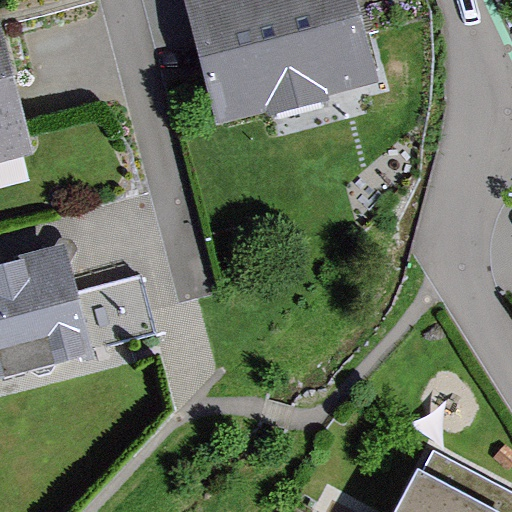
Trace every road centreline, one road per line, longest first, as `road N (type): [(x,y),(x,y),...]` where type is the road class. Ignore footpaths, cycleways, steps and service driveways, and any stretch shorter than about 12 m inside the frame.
road 1 (residential): [(463,0),(479,66),(459,268),(511,360)]
road 2 (residential): [(125,0),(194,293)]
